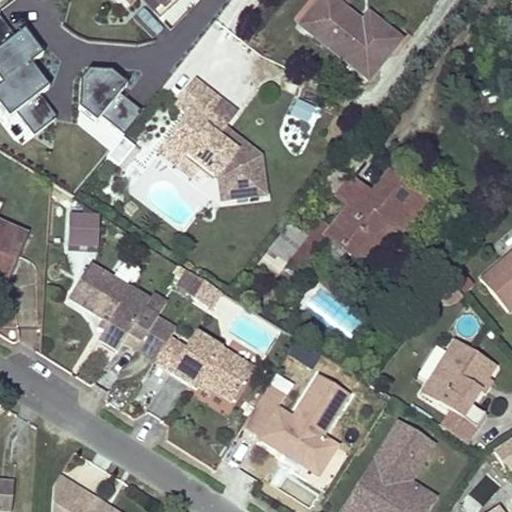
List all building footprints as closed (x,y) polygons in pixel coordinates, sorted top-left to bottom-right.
[(140,0),(152,12),(164,0),(140,0)] [(353,23),(356,19),(331,0),(322,0),(301,27),(367,80),(398,42),(367,17),(362,24),(358,28),(353,23)] [(362,24),(356,19),(353,23),(358,28),(362,24)] [(0,51),(0,114),(32,82),(0,51)] [(175,105),(187,115),(206,91),(194,82),(175,105)] [(187,115),(167,141),(199,167),(218,181),(218,182),(224,182),(227,200),(264,196),(259,157),(233,137),(226,138),(222,143),(215,137),(223,129),(234,113),(206,91),(187,115)] [(317,110),(294,100),(287,116),(310,126),(317,110)] [(233,137),(223,129),(215,137),(222,143),(226,138),(233,137)] [(138,151),(123,138),(104,159),(119,173),(138,151)] [(199,167),(167,141),(157,153),(190,178),(199,167)] [(349,206),(329,231),(345,244),(341,248),(355,259),(381,257),(374,253),(387,237),(396,226),(402,231),(423,203),(389,175),(373,195),(367,203),(357,195),(349,206)] [(336,196),(349,206),(357,195),(367,203),(373,195),(351,178),(336,196)] [(227,200),(224,182),(218,182),(221,201),(227,200)] [(99,215),(70,215),(71,252),(100,252),(99,215)] [(316,221),(303,238),(316,248),(329,231),(316,221)] [(0,229),(0,289),(4,291),(26,240),(0,229)] [(316,248),(333,261),(341,248),(345,244),(329,231),(316,248)] [(387,237),(374,253),(381,257),(393,242),(387,237)] [(316,248),(303,238),(286,260),(299,270),(316,248)] [(507,313),(511,308),(511,253),(480,281),(507,313)] [(91,269),(70,303),(103,324),(99,331),(105,335),(98,347),(117,358),(123,349),(135,356),(154,324),(142,316),(149,306),(91,269)] [(188,271),(178,286),(187,291),(196,277),(188,271)] [(187,291),(184,296),(193,301),(205,283),(196,277),(187,291)] [(205,283),(193,301),(209,311),(221,292),(205,283)] [(149,306),(142,316),(154,324),(164,309),(152,301),(149,306)] [(154,324),(135,356),(152,366),(154,363),(165,346),(172,335),(154,324)] [(197,390),(199,387),(201,384),(214,391),(232,403),(252,370),(196,334),(182,356),(171,373),(197,390)] [(471,406),(480,392),(487,382),(496,367),(454,342),(422,395),(439,406),(446,394),(458,402),(451,413),(476,428),(484,414),(471,406)] [(171,373),(182,356),(165,346),(154,363),(171,373)] [(325,358),(310,348),(302,362),(316,371),(325,358)] [(160,371),(139,402),(163,418),(184,387),(160,371)] [(260,438),(276,448),(281,442),(294,450),(290,457),(304,467),(329,463),(338,447),(324,438),(349,398),(319,379),(294,418),(279,409),(260,438)] [(487,382),(480,392),(485,395),(492,385),(487,382)] [(201,384),(199,387),(211,395),(214,391),(201,384)] [(344,511),(427,511),(436,499),(409,483),(399,477),(411,459),(421,465),(432,446),(399,425),(344,511)] [(511,441),(494,453),(507,473),(511,468),(511,441)] [(281,442),(276,448),(290,457),(294,450),(281,442)] [(399,477),(409,483),(421,465),(411,459),(399,477)] [(329,463),(304,467),(320,477),(329,463)] [(114,511),(109,508),(95,499),(61,478),(56,486),(55,511),(114,511)] [(0,511),(13,511),(15,488),(0,486),(0,511)]
